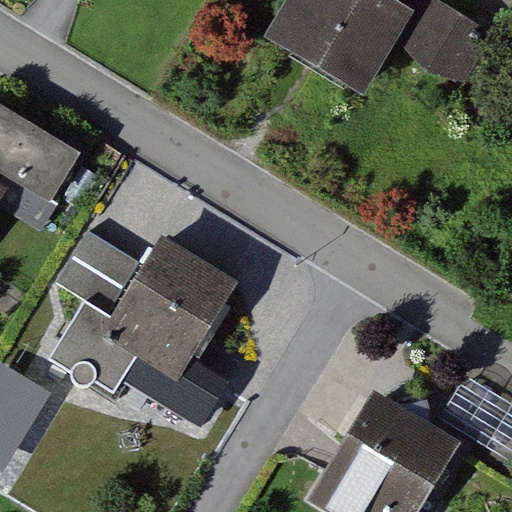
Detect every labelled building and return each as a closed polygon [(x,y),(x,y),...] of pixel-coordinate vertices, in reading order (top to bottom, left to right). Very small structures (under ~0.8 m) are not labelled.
[(286,0),(262,37),(360,101),(396,47),(452,84),(488,30),(441,0),(286,0)] [(0,108),(0,199),(35,221),(75,155),(0,108)] [(131,262),(83,233),(65,263),(113,292),(131,262)] [(102,319),(93,333),(132,357),(169,379),(181,359),(223,290),(147,244),(102,319)] [(116,383),(132,357),(93,333),(102,319),(76,303),(39,362),(62,376),(63,383),(69,389),(78,389),(84,384),(107,398),(116,383)] [(181,359),(169,379),(132,357),(116,383),(193,430),(221,384),(181,359)] [(511,446),(511,410),(460,379),(435,421),(503,461),(511,446)] [(409,511),(450,444),(361,391),(297,499),(318,511),(409,511)] [(0,433),(16,407),(0,397),(0,433)]
